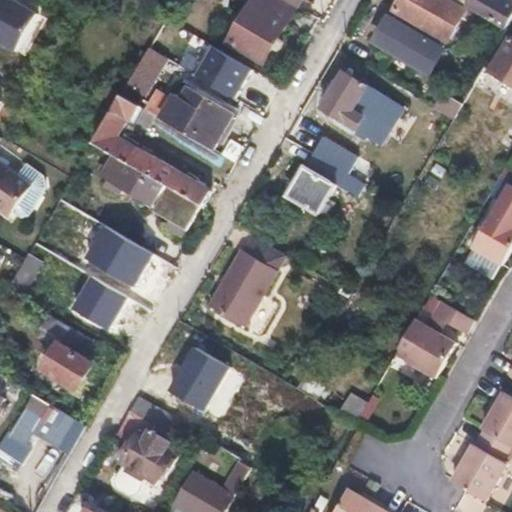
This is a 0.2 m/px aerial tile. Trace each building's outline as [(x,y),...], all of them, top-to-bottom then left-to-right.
[(0,0),(0,40),(3,42),(16,50),(38,13),(15,0),(0,0)] [(296,5),(286,0),(253,0),(230,41),(264,60),(296,5)] [(463,10),(446,0),(399,0),(394,10),(398,12),(393,21),(388,19),(377,39),(429,69),(441,49),(437,47),(443,38),(446,40),(463,10)] [(511,4),(504,0),(470,0),(466,7),(505,29),(511,16),(511,4)] [(491,69),(484,65),(474,81),(511,102),(511,37),(510,36),(491,69)] [(165,56),(149,47),(133,73),(149,82),(165,56)] [(217,48),(203,74),(243,96),(257,70),(217,48)] [(20,71),(12,66),(2,82),(10,87),(20,71)] [(366,84),(344,70),(323,106),(339,116),(336,120),(343,124),(345,120),(357,126),(363,115),(352,108),(366,84)] [(511,102),(474,81),(473,83),(511,105),(511,102)] [(183,95),(177,91),(162,117),(215,147),(236,110),(190,84),(183,95)] [(443,90),(441,94),(438,101),(436,103),(455,114),(457,112),(463,101),(443,90)] [(121,94),(116,102),(93,141),(116,154),(200,203),(203,205),(211,190),(117,136),(123,125),(132,131),(137,122),(148,128),(157,114),(121,94)] [(344,154),(320,141),(313,154),(337,168),(344,154)] [(116,154),(105,173),(111,176),(107,184),(121,192),(125,185),(158,204),(155,209),(186,227),(200,203),(116,154)] [(337,168),(313,154),(288,194),(319,213),(337,184),(330,180),(337,168)] [(21,174),(0,157),(0,206),(11,215),(15,211),(35,184),(21,174)] [(30,162),(21,174),(35,184),(15,211),(23,217),(29,216),(50,188),(48,176),(30,162)] [(511,186),(510,185),(473,249),(475,250),(466,266),(491,280),(500,265),(503,267),(511,251),(511,186)] [(402,205),(389,198),(379,217),(391,224),(402,205)] [(153,250),(103,222),(83,256),(133,285),(153,250)] [(252,238),(250,236),(209,304),(243,325),(286,254),(254,235),(252,238)] [(31,249),(26,256),(10,283),(23,291),(44,256),(31,249)] [(123,300),(87,281),(71,309),(107,329),(123,300)] [(467,333),(476,316),(432,292),(420,313),(438,324),(441,318),(467,333)] [(467,341),(431,321),(423,335),(437,343),(458,355),(467,341)] [(59,342),(58,341),(43,368),(77,388),(93,361),(89,359),(98,343),(68,327),(59,342)] [(437,343),(423,335),(417,346),(431,353),(437,343)] [(417,346),(405,338),(384,373),(427,398),(447,363),(431,353),(417,346)] [(224,368),(192,349),(168,390),(200,409),(224,368)] [(271,357),(257,349),(251,360),(264,368),(271,357)] [(249,365),(216,424),(223,427),(215,440),(243,457),(240,461),(251,467),(278,419),(280,417),(273,413),(288,387),(249,365)] [(487,410),(491,412),(481,429),(484,431),(511,447),(511,398),(498,391),(487,410)] [(74,417),(33,393),(9,434),(27,445),(33,433),(57,447),(74,417)] [(138,395),(130,408),(154,422),(179,437),(187,424),(138,395)] [(133,443),(127,440),(118,456),(123,459),(122,460),(130,465),(128,468),(144,476),(145,474),(149,476),(153,470),(164,477),(170,466),(165,463),(174,449),(167,445),(170,441),(150,429),(154,422),(130,408),(123,420),(140,430),(133,443)] [(475,447),(468,443),(456,462),(461,465),(451,481),(464,489),(485,501),(506,465),(502,463),(511,447),(484,431),(475,447)] [(224,488),(194,472),(177,502),(193,511),(224,511),(251,467),(240,461),(224,488)] [(361,502),(341,491),(328,511),(380,511),(383,508),(364,497),(361,502)]
